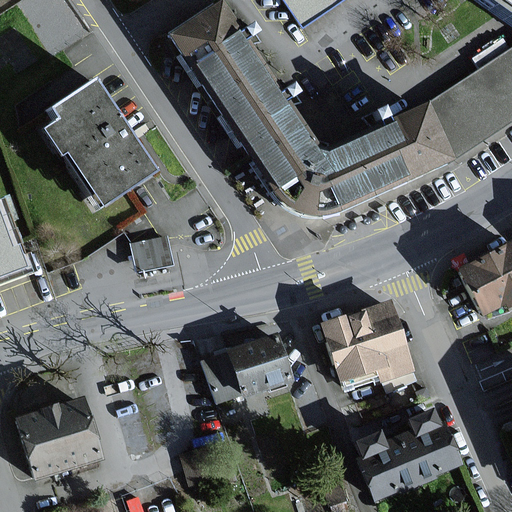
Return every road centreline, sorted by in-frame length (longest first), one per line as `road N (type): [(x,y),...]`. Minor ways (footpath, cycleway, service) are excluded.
road 1 (residential): [(0,356),(399,253)]
road 2 (residential): [(399,253),(505,511)]
road 3 (residential): [(399,253),(511,194)]
